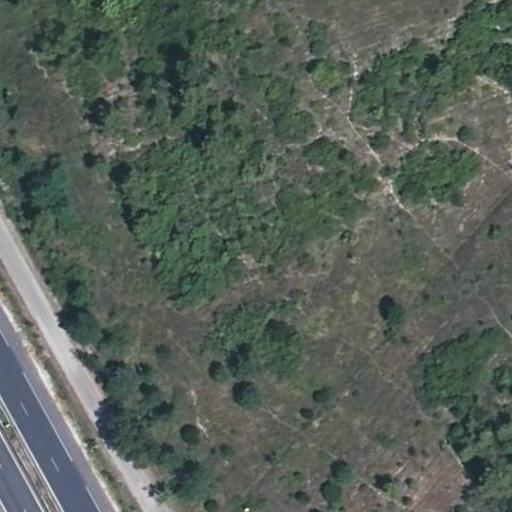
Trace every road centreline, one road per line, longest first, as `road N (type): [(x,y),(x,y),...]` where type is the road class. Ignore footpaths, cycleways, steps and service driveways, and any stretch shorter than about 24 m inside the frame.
road 1 (unclassified): [(0,235),(158,511)]
road 2 (primary): [(81,511),(0,363)]
